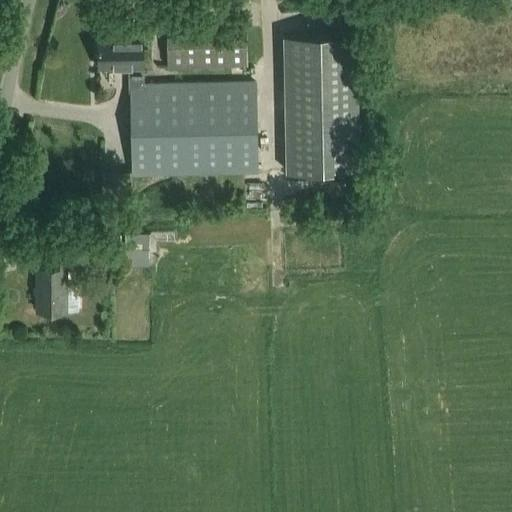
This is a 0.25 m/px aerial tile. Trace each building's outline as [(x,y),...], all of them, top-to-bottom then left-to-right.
[(132,88),(133,173),(257,170),(255,81),(144,83),(143,25),(98,26),(99,63),(129,63),(129,88),(132,88)] [(291,31),(291,168),(367,168),(367,31),(291,31)] [(247,64),(247,35),(247,33),(167,35),(167,65),(247,64)] [(89,254),(122,254),(122,234),(89,234),(89,254)] [(68,266),(74,266),(74,253),(54,253),(54,265),(38,265),(38,309),(68,309),(68,266)] [(140,262),(140,254),(130,254),(130,262),(140,262)]
